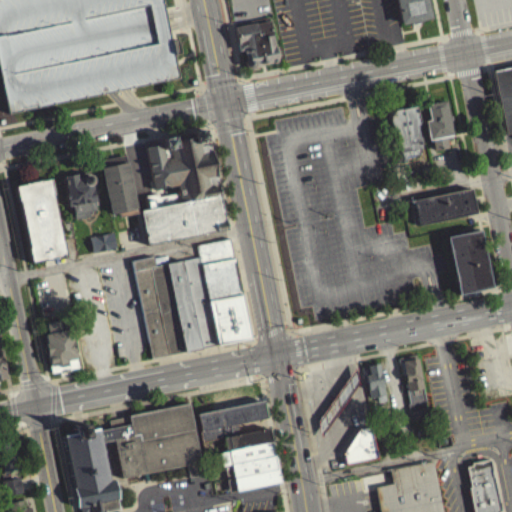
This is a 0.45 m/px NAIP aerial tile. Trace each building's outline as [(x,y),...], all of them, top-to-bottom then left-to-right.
[(178,76),(175,63),(169,32),(164,8),(162,0),(0,0),(0,71),(9,112),(178,76)] [(396,0),(401,22),(410,20),(411,22),(420,20),(421,18),(430,16),(430,8),(428,0),(396,0)] [(233,23),(238,48),(243,48),(245,58),(244,60),(244,62),(244,64),(246,65),(248,66),(250,66),(253,66),(253,68),(263,66),(262,62),(271,61),(273,61),(275,60),(277,59),(277,57),(268,15),(233,23)] [(511,62),(492,66),(505,133),(511,131),(511,62)] [(424,119),(429,138),(431,138),(434,149),(449,146),(448,141),(446,135),(452,133),(449,120),(450,118),(450,114),(448,113),(444,99),(430,102),(425,103),(429,118),(424,119)] [(386,109),(390,126),(394,130),(398,150),(400,150),(402,158),(420,154),(418,147),(421,146),(416,124),(420,119),(417,103),(402,106),(386,109)] [(144,141),(153,187),(177,183),(181,199),(219,193),(217,184),(210,186),(209,182),(217,181),(206,127),(203,128),(203,127),(192,129),(192,131),(174,135),(174,133),(162,136),(163,142),(156,143),(155,138),(144,141)] [(99,158),(110,212),(118,211),(118,215),(136,211),(136,207),(137,207),(125,153),(99,158)] [(76,173),(87,170),(88,172),(90,173),(92,174),(92,175),(93,177),(92,180),(92,182),(95,199),(97,199),(98,202),(94,203),(95,208),(92,208),(93,213),(75,217),(72,204),(71,204),(67,184),(65,184),(63,175),(76,173)] [(17,199),(14,184),(24,183),(24,181),(40,178),(41,179),(49,178),(53,192),(51,192),(61,238),(62,238),(66,255),(63,256),(62,254),(30,261),(27,246),(28,246),(19,199),(17,199)] [(412,198),(417,223),(475,212),(470,186),(412,198)] [(139,209),(146,242),(225,227),(218,194),(139,209)] [(445,235),(457,292),(490,286),(485,260),(487,259),(484,245),(481,245),(478,228),(461,232),(445,235)] [(89,235),(92,251),(115,246),(112,231),(89,235)] [(196,243),(198,256),(207,298),(241,292),(229,237),(196,243)] [(113,256),(112,240),(88,243),(90,259),(113,256)] [(151,356),(168,353),(149,266),(154,265),(152,255),(131,259),(151,356)] [(182,259),(198,256),(216,343),(200,347),(182,259)] [(166,262),(182,259),(200,347),(184,350),(166,262)] [(149,266),(154,265),(166,262),(184,350),(168,353),(149,266)] [(207,298),(216,343),(250,337),(241,292),(207,298)] [(45,321),(48,331),(44,332),(46,342),(44,342),(51,371),(60,370),(60,374),(70,372),(70,368),(78,366),(70,326),(61,329),(58,318),(45,321)] [(398,356),(402,373),(404,373),(407,387),(406,389),(409,402),(407,402),(410,417),(428,414),(425,400),(422,387),(424,386),(416,353),(398,356)] [(378,361),(386,393),(384,393),(386,399),(375,401),(371,387),(368,388),(364,368),(368,368),(367,364),(378,361)] [(317,418),(320,434),(358,382),(355,366),(317,418)] [(196,412),(201,438),(222,434),(225,449),(218,450),(220,464),(230,463),(235,489),(279,480),(268,427),(239,432),(237,421),(265,416),(261,398),(196,412)] [(98,428),(101,440),(113,438),(121,476),(186,463),(189,476),(203,473),(188,401),(127,413),(128,415),(119,417),(109,419),(110,426),(98,428)] [(98,428),(98,426),(87,428),(86,423),(80,424),(72,425),(73,431),(64,433),(74,486),(72,487),(76,506),(79,505),(80,511),(103,511),(104,511),(117,507),(115,497),(117,497),(113,477),(109,478),(101,440),(98,428)] [(362,428),(359,426),(342,452),(344,453),(343,455),(345,463),(377,456),(370,426),(366,427),(363,426),(362,428)] [(0,454),(4,470),(19,467),(11,434),(0,436),(0,454)] [(491,456),(472,460),(473,464),(467,465),(476,511),(500,511),(500,510),(502,510),(491,456)] [(374,485),(379,511),(442,511),(432,459),(388,468),(391,482),(374,485)] [(0,469),(2,482),(17,479),(13,460),(0,461),(0,469)] [(21,499),(18,484),(0,487),(0,488),(3,503),(21,499)] [(20,498),(24,500),(25,506),(30,506),(31,511),(9,511),(8,500),(20,498)]
